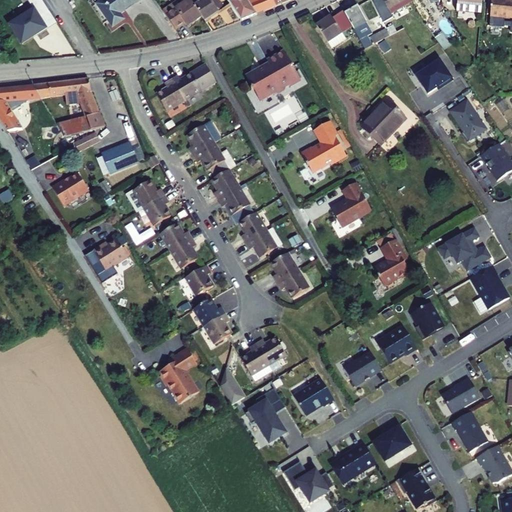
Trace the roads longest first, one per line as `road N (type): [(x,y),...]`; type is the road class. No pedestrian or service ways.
road 1 (residential): [(125,62),(152,130),(258,309)]
road 2 (residential): [(201,45),(331,273)]
road 3 (residential): [(401,391),(459,490),(462,511)]
road 4 (residential): [(401,391),(511,323)]
road 5 (residential): [(125,62),(0,74)]
road 6 (residential): [(314,0),(201,45)]
